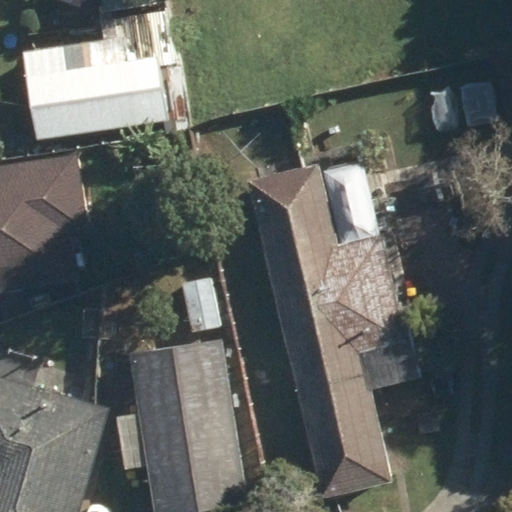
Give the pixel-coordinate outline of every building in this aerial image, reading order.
[(20,51),(34,142),(189,118),(171,1),(99,11),(104,38),(20,51)] [(87,147),(0,158),(0,280),(86,269),(79,221),(97,219),(87,147)] [(247,184),(322,493),(392,476),(372,393),(424,381),(414,338),(408,339),(383,236),(339,248),(319,166),(247,184)] [(184,285),(191,332),(218,328),(210,281),(184,285)] [(146,463),(153,511),(204,511),(249,505),(223,340),(129,355),(139,419),(117,421),(125,467),(146,463)] [(0,511),(80,511),(110,410),(0,378),(0,511)]
